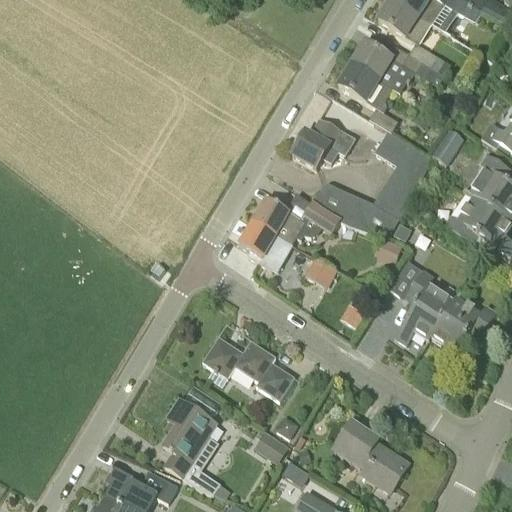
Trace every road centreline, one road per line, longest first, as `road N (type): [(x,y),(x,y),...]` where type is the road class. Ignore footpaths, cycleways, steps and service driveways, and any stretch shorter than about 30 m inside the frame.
road 1 (residential): [(482,452),(196,266)]
road 2 (residential): [(196,266),(356,0)]
road 3 (residential): [(46,511),(196,266)]
